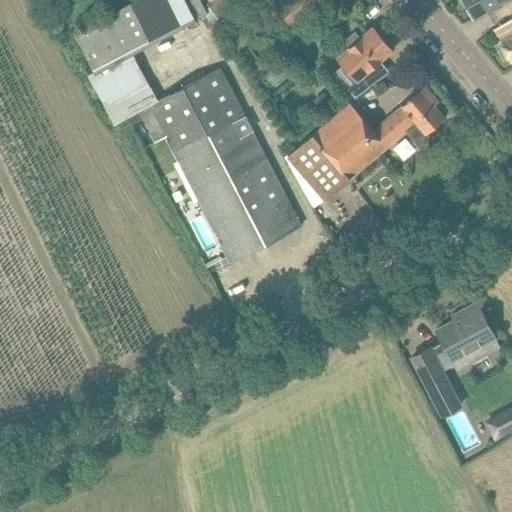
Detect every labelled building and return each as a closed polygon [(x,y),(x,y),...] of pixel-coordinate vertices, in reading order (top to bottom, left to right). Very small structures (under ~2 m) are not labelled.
[(136,0),(74,32),(96,73),(133,54),(197,21),(196,19),(205,14),(207,13),(206,10),(200,0),(136,0)] [(207,13),(205,14),(215,28),(240,10),(232,0),(213,0),(211,1),(208,3),(210,8),(206,10),(207,13)] [(286,0),(277,7),(291,25),(323,0),(286,0)] [(507,0),(463,0),(473,19),(507,0)] [(511,23),(497,32),(511,60),(511,23)] [(350,48),(339,58),(344,65),(340,68),(353,82),(348,87),(357,97),(370,86),(361,76),(368,69),(376,63),(391,50),(372,28),(360,39),(356,33),(345,42),(350,48)] [(247,30),(229,42),(236,52),(254,40),(247,30)] [(133,54),(96,73),(89,77),(113,123),(139,110),(157,100),(133,54)] [(255,72),(262,68),(257,60),(250,64),(255,72)] [(220,68),(157,100),(139,110),(155,142),(166,136),(231,261),(300,225),(220,68)] [(287,156),(324,199),(405,131),(418,146),(430,137),(426,133),(444,118),(434,106),(438,102),(424,86),(373,130),(350,103),(313,135),(313,134),(287,156)] [(325,116),(336,107),(324,92),(313,100),(325,116)] [(500,346),(476,302),(460,311),(462,315),(436,329),(442,342),(430,348),(429,347),(412,357),(434,399),(452,390),(442,371),(454,364),(456,368),(500,346)]
